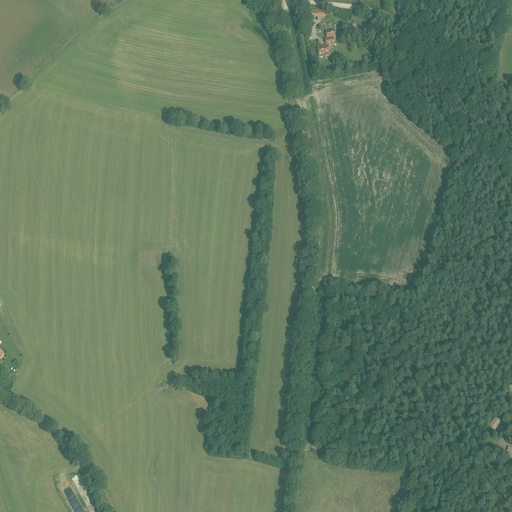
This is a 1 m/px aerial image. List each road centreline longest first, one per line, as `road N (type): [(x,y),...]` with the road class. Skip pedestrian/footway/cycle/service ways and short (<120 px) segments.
road 1 (tertiary): [(294,511),(319,220),(285,32),(252,0)]
road 2 (track): [(327,292),(427,303),(465,167),(485,130)]
road 3 (track): [(284,2),(387,12),(485,130)]
road 4 (track): [(502,440),(489,461),(400,443),(333,453),(300,442)]
road 5 (unclassified): [(0,393),(60,434),(108,511)]
